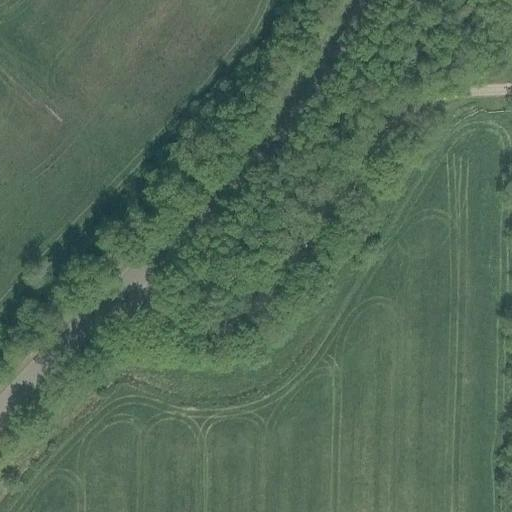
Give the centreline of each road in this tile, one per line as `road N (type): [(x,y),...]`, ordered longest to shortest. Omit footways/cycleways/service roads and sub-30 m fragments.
road 1 (unclassified): [(117,294),(171,324),(228,327),(254,308),(402,116),(441,95),(511,90)]
road 2 (tertiary): [(117,294),(229,181),(327,51),(350,0)]
road 3 (tertiary): [(0,414),(117,294)]
